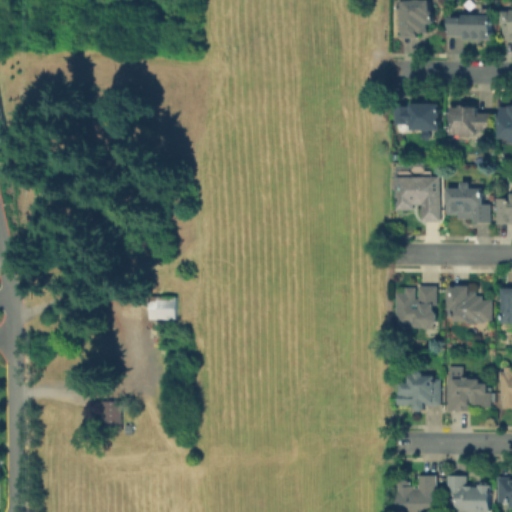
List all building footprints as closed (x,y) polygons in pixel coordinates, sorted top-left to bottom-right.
[(418,0),(418,1),(432,1),(432,33),(418,33),(418,40),(402,40),(402,0),(418,0)] [(511,9),(501,9),(501,39),(511,39),(511,9)] [(495,37),(452,37),(452,19),(465,19),(465,13),(495,13),(495,37)] [(398,107),(429,107),(429,104),(445,104),(445,133),(438,133),(438,131),(398,131),(398,107)] [(511,104),(498,105),(498,139),(511,138),(511,104)] [(481,109),(481,115),(494,115),(494,135),(481,135),(481,138),(452,138),(452,109),(481,109)] [(423,211),(398,211),(398,178),(443,179),(443,223),(423,223),(423,211)] [(449,192),(462,192),(462,187),(486,187),(486,203),(495,203),(495,220),(449,220),(449,192)] [(511,196),(511,225),(500,225),(500,196),(511,196)] [(400,292),(422,292),(422,288),(440,288),(440,330),(400,330),(400,292)] [(501,323),(511,323),(511,288),(502,288),(501,323)] [(471,289),(471,294),(478,294),(478,299),(487,300),(487,303),(496,303),(496,322),(487,322),(487,323),(460,323),(460,316),(451,316),(451,289),(471,289)] [(151,320),(151,297),(179,297),(179,320),(151,320)] [(468,369),(468,380),(483,380),(483,386),(494,386),(494,407),(476,407),(476,402),(468,402),(468,413),(450,413),(450,369),(468,369)] [(511,406),(502,406),(502,373),(511,373),(511,406)] [(399,398),(399,376),(439,376),(439,413),(408,413),(408,398),(399,398)] [(102,431),(103,400),(127,400),(127,431),(102,431)] [(467,476),(467,486),(492,486),(492,511),(459,511),(459,495),(450,495),(450,476),(467,476)] [(399,511),(399,487),(420,487),(420,479),(440,479),(440,511),(399,511)] [(511,501),(503,501),(503,481),(511,481),(511,501)]
